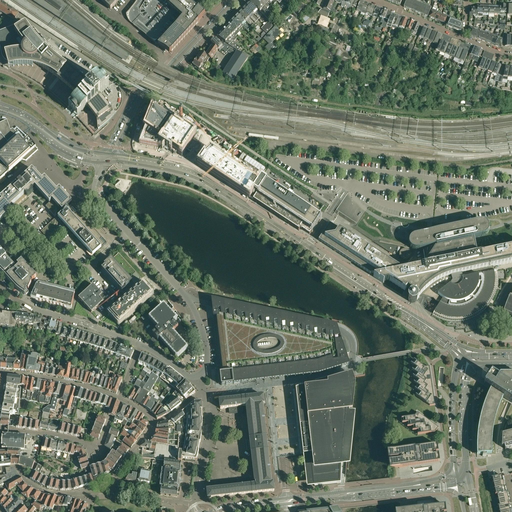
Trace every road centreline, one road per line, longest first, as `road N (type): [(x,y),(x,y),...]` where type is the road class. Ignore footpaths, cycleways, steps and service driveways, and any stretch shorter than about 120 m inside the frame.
road 1 (track): [(178,61),(225,85),(405,113),(499,108)]
road 2 (tertiary): [(387,303),(201,178),(114,156)]
road 3 (residential): [(141,345),(101,444),(0,430)]
road 4 (tertiary): [(114,156),(139,100),(238,0)]
road 5 (primary): [(288,503),(457,485)]
road 6 (unclassified): [(197,374),(207,345),(192,305),(128,233)]
road 7 (primary): [(455,475),(287,497)]
road 8 (unclassified): [(24,305),(50,263),(87,270),(128,233)]
road 9 (unclassified): [(141,345),(24,305)]
